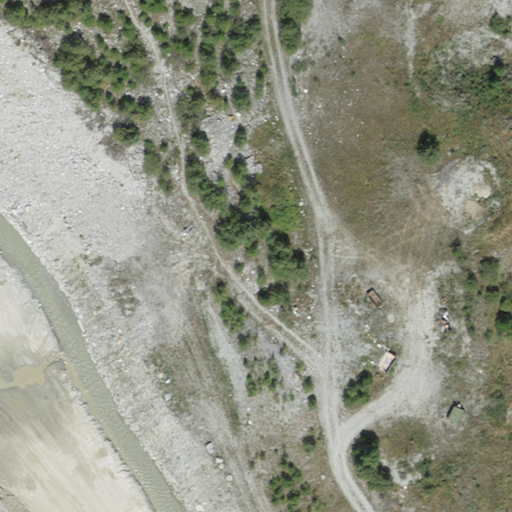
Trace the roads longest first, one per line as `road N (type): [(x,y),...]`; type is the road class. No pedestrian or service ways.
road 1 (track): [(327,364),(326,256),(279,81),(267,0)]
road 2 (track): [(370,511),(339,460),(327,364)]
